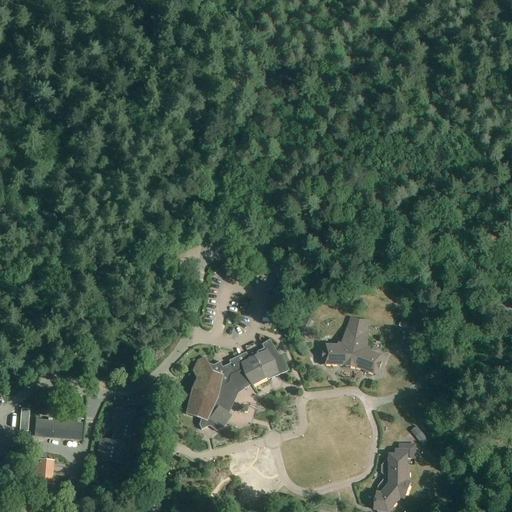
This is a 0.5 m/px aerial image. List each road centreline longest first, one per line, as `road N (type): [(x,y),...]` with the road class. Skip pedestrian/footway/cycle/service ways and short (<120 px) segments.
road 1 (track): [(0,288),(348,230),(511,160)]
road 2 (unclassified): [(203,258),(259,0)]
